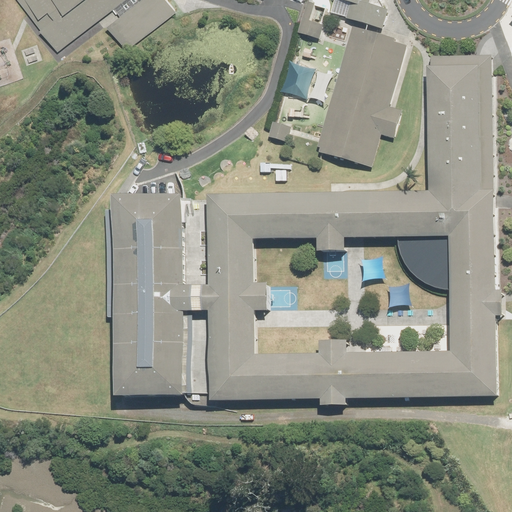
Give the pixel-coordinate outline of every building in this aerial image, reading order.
[(10,0),(24,16),(27,19),(29,21),(60,58),(102,22),(128,0),(10,0)] [(178,12),(168,0),(151,0),(115,31),(131,51),(178,12)] [(372,0),(331,0),(328,13),(381,27),(386,7),(371,3),(372,0)] [(307,5),(298,35),(318,41),(327,10),(307,5)] [(412,45),(354,30),(324,145),(320,158),(375,172),(384,140),(398,143),(405,115),(394,112),(412,45)] [(336,199),(213,201),(214,290),(215,317),(216,405),(327,403),(327,410),(349,410),(349,403),(377,403),(500,401),(499,320),(505,320),(505,317),(505,313),(505,302),(505,300),(505,297),(501,297),(499,210),(499,203),(499,196),(496,71),(496,58),(495,58),(481,59),(474,59),(432,59),(433,71),(429,71),(430,112),(432,197),(340,199),(336,199)] [(292,130),(273,123),(268,138),(287,144),(292,130)] [(292,163),(260,164),(260,176),(292,175),(292,163)] [(187,291),(186,201),(184,201),(118,202),(120,403),(188,402),(187,318),(215,317),(214,290),(187,291)]
